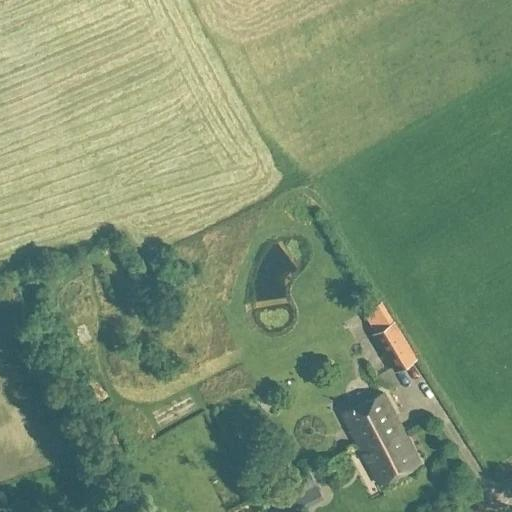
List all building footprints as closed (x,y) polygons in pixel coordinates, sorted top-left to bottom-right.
[(394,372),(416,358),(394,320),(371,333),(394,372)] [(363,450),(403,430),(384,392),(343,413),(363,450)] [(420,463),(403,430),(363,450),(380,484),(420,463)] [(93,471),(84,475),(91,490),(100,486),(93,471)] [(320,494),(314,482),(265,507),(267,511),(292,511),(291,509),(320,494)]
